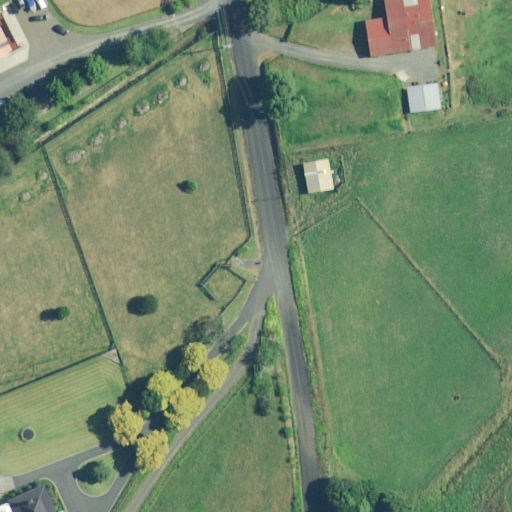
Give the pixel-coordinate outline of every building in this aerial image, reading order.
[(431,0),(385,0),(388,17),(367,20),(372,56),(438,46),(431,0)] [(0,20),(0,57),(14,51),(0,20)] [(439,82),(406,88),(411,113),(443,108),(439,82)] [(330,158),(303,164),(309,193),(337,187),(330,158)] [(16,511),(42,511),(37,493),(13,500),(16,511)]
